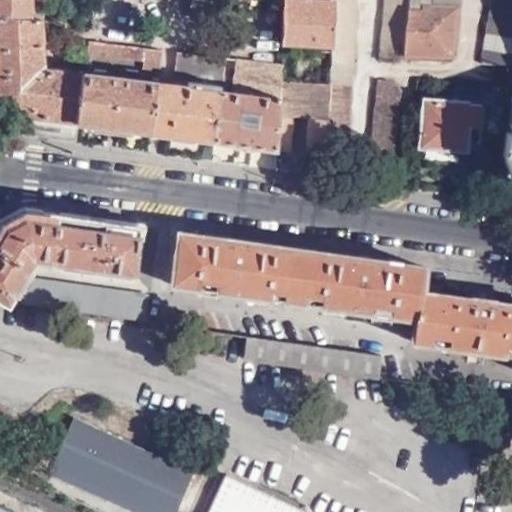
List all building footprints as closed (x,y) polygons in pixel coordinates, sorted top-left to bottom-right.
[(0,0),(0,19),(43,25),(41,4),(48,4),(48,0),(0,0)] [(285,0),(283,43),(333,46),(335,0),(321,0),(322,0),(318,0),(285,0)] [(335,0),(333,46),(332,83),(332,85),(352,86),(355,0),(335,0)] [(384,0),(379,60),(405,57),(411,0),(384,0)] [(411,0),(405,57),(451,55),(458,0),(411,0)] [(511,0),(489,0),(482,63),(508,67),(511,38),(511,0)] [(9,134),(74,143),(77,124),(84,75),(38,70),(38,64),(44,63),(43,25),(0,19),(0,102),(11,116),(9,134)] [(89,42),(87,54),(144,61),(141,75),(160,77),(163,51),(89,42)] [(175,80),(222,86),(226,58),(178,52),(175,80)] [(221,91),(215,142),(277,150),(281,78),(282,76),(245,71),(243,84),(238,84),(237,89),(233,88),(232,93),(221,91)] [(84,75),(77,124),(153,134),(159,84),(84,75)] [(281,78),(277,150),(292,152),(294,117),(310,119),(308,154),(327,156),(331,98),(332,85),(332,83),(281,78)] [(371,163),(393,166),(402,90),(397,84),(379,79),(371,163)] [(159,84),(153,134),(215,142),(221,91),(159,84)] [(331,98),(352,100),(352,86),(332,85),(331,98)] [(511,93),(503,155),(511,172),(511,93)] [(331,98),(327,156),(350,159),(352,100),(331,98)] [(480,141),(482,104),(425,100),(422,144),(465,148),(466,140),(480,141)] [(485,142),(498,144),(502,116),(490,114),(485,142)] [(0,222),(0,302),(5,303),(32,258),(131,272),(138,227),(22,210),(0,222)] [(425,267),(177,232),(170,284),(414,319),(411,341),(511,355),(511,304),(421,292),(425,267)] [(26,280),(12,304),(145,322),(148,296),(26,280)] [(381,356),(240,335),(237,357),(378,377),(381,356)] [(148,511),(173,511),(192,473),(75,419),(52,467),(148,511)] [(207,511),(283,511),(221,483),(207,511)]
